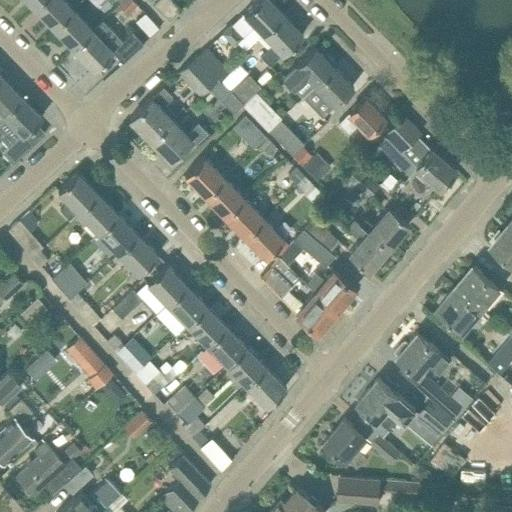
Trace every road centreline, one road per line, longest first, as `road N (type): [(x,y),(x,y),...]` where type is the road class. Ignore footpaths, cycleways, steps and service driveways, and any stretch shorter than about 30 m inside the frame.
road 1 (residential): [(329,378),(86,125)]
road 2 (residential): [(329,378),(495,182)]
road 3 (residential): [(495,182),(321,0)]
road 4 (residential): [(86,125),(226,0)]
road 5 (residential): [(215,511),(329,378)]
road 6 (residential): [(0,36),(86,125)]
road 7 (residential): [(0,209),(86,125)]
